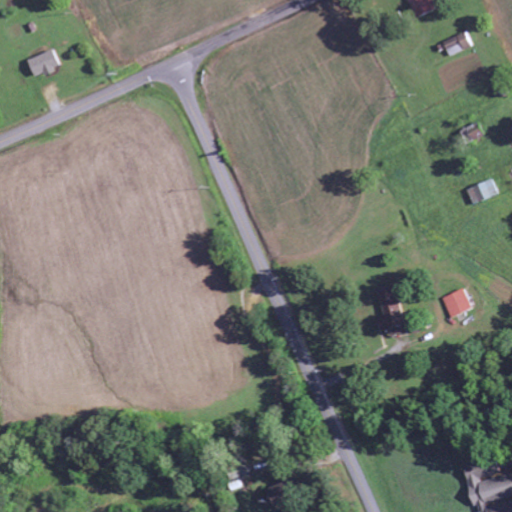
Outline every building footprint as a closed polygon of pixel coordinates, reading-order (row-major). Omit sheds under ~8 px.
[(411,0),(420,19),(454,4),(452,0),(411,0)] [(446,42),(452,56),(475,46),(469,32),(446,42)] [(48,54),(45,47),(31,52),(41,78),(67,68),(60,49),(48,54)] [(471,190),(477,205),(503,195),(497,179),(471,190)] [(389,316),(385,317),(388,330),(411,324),(401,285),(383,289),(389,316)] [(447,299),(456,319),(479,308),(469,288),(447,299)] [(469,466),(481,511),(511,511),(511,475),(505,477),(500,458),(469,466)] [(306,500),(298,479),(274,488),(282,509),(306,500)]
